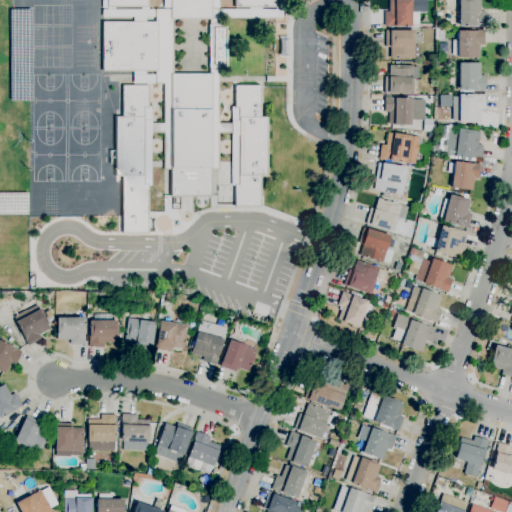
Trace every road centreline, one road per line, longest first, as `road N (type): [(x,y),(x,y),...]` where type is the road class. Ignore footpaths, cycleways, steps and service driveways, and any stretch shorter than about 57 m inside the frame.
road 1 (residential): [(511,182),(502,233),(403,511)]
road 2 (residential): [(351,0),(349,143),(293,325)]
road 3 (tertiary): [(511,411),(308,341),(293,325)]
road 4 (residential): [(55,380),(141,382),(260,419)]
road 5 (tertiary): [(293,325),(226,511)]
